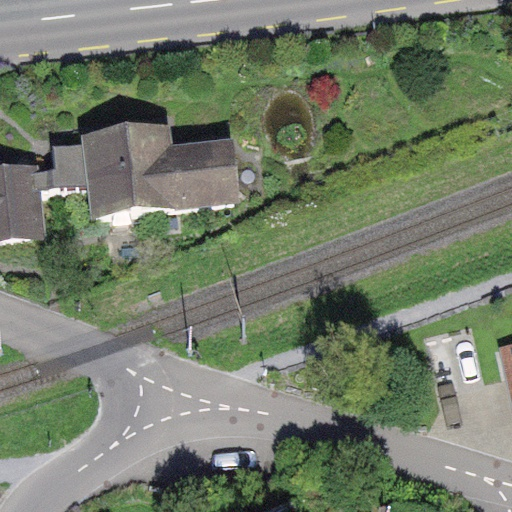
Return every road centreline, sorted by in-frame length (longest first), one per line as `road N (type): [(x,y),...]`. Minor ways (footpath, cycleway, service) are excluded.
road 1 (residential): [(511,485),(273,414),(167,407)]
road 2 (primary): [(0,26),(231,0)]
road 3 (residential): [(167,407),(94,353),(0,318)]
road 4 (residential): [(167,407),(34,511)]
